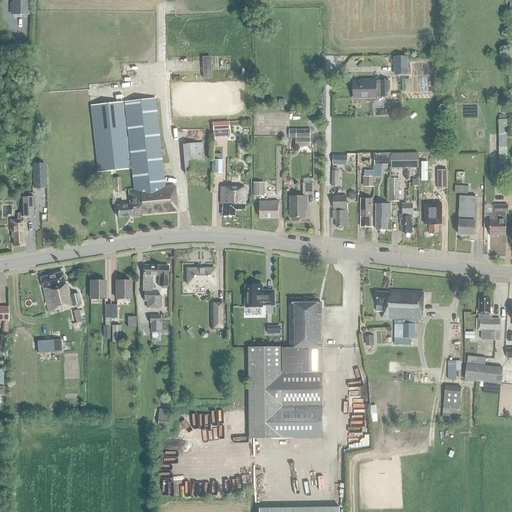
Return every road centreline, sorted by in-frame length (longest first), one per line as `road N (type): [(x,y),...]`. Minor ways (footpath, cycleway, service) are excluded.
road 1 (tertiary): [(0,266),(214,236),(511,271)]
road 2 (unknown): [(347,264),(345,353),(356,384),(356,424),(290,482)]
